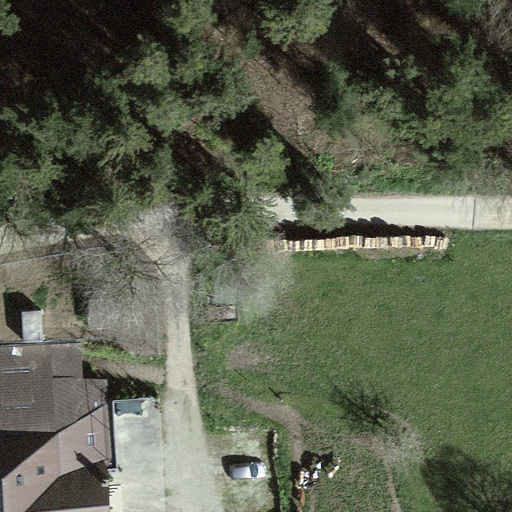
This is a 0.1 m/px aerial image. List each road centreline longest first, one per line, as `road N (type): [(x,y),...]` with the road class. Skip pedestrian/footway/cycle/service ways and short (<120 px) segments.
road 1 (unclassified): [(0,239),(171,205),(511,210)]
road 2 (track): [(171,205),(185,441),(203,511)]
